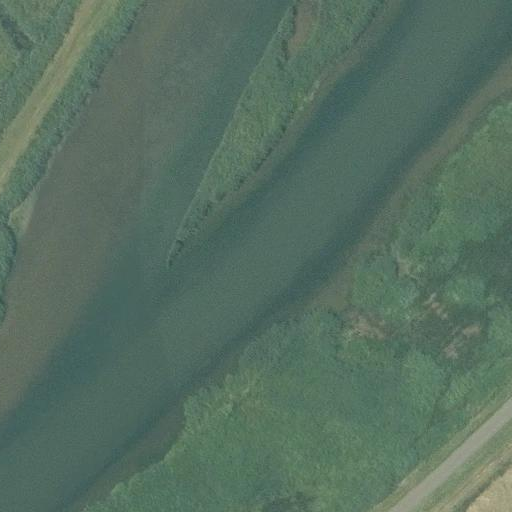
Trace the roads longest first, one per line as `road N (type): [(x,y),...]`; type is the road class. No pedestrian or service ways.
road 1 (track): [(101,0),(0,155)]
road 2 (unclassified): [(511,406),(399,511)]
